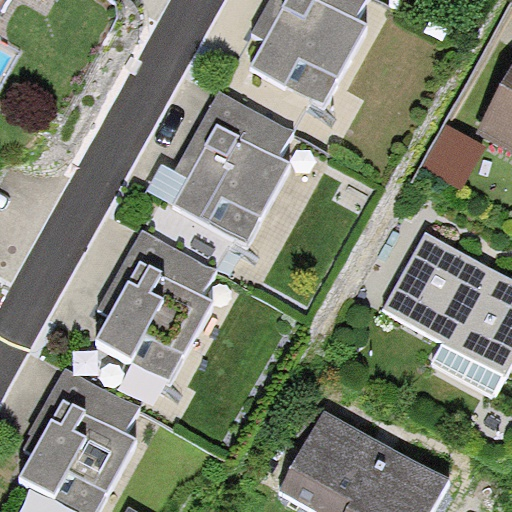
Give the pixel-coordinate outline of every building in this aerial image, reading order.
[(40,0),(55,8),(60,0),(40,0)] [(359,0),(278,0),(258,37),(272,45),(252,81),(326,122),(373,37),(358,29),(371,6),(359,0)] [(511,85),(480,147),(511,163),(511,85)] [(221,101),(178,177),(193,186),(176,217),(246,256),(293,174),(283,169),(297,144),(221,101)] [(511,386),(511,288),(426,242),(384,318),(446,352),(428,384),(494,420),(511,386)] [(159,251),(104,352),(172,389),(214,313),(203,307),(216,282),(159,251)] [(143,418),(82,387),(28,493),(66,511),(111,511),(140,455),(127,448),(143,418)] [(435,511),(447,491),(326,428),(286,504),(301,511),(435,511)]
